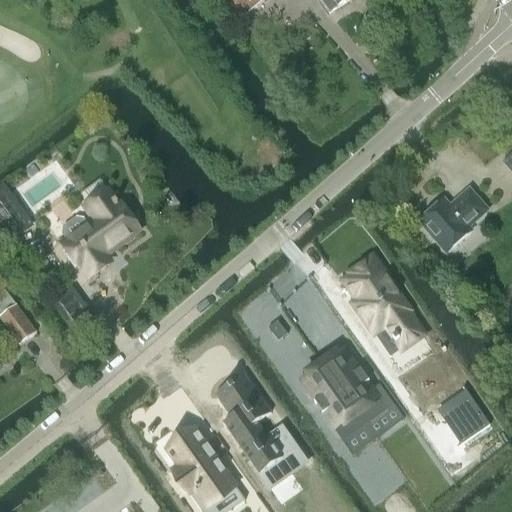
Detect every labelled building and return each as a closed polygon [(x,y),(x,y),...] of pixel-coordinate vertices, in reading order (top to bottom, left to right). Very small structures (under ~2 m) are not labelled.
[(230,0),(243,18),(268,0),(230,0)] [(318,0),(329,14),(328,14),(329,15),(339,9),(352,0),(318,0)] [(486,212),(469,192),(450,209),(443,202),(419,223),(447,255),(471,233),(467,229),(486,212)] [(0,230),(10,244),(27,231),(0,193),(0,230)] [(133,235),(138,232),(120,206),(118,207),(112,199),(92,213),(98,221),(88,228),(83,221),(76,220),(64,229),(62,236),(67,243),(62,246),(81,272),(83,271),(89,279),(109,265),(103,256),(117,246),(120,250),(136,238),(133,235)] [(374,263),(370,265),(369,263),(353,274),(355,276),(344,283),(352,294),(350,295),(356,304),(355,304),(356,305),(353,306),(365,323),(374,335),(385,327),(393,340),(392,341),(395,345),(396,344),(397,345),(401,351),(412,343),(413,344),(422,337),(406,313),(408,312),(397,297),(400,296),(387,277),(385,279),(374,263)] [(36,335),(4,291),(0,294),(0,319),(20,347),(36,335)] [(53,304),(60,314),(79,301),(72,291),(53,304)] [(278,344),(287,336),(277,323),(268,330),(278,344)] [(333,358),(322,366),(365,428),(366,427),(394,408),(379,387),(373,392),(368,384),(369,384),(368,382),(366,383),(359,374),(361,373),(360,371),(359,372),(345,352),(334,360),(333,358)] [(312,376),(301,383),(315,403),(314,404),(315,405),(316,404),(323,414),(321,415),(322,416),(324,415),(343,443),(365,428),(322,366),(311,374),(312,376)] [(241,378),(215,397),(231,420),(223,425),(250,465),(249,466),(268,492),(305,466),(281,432),(268,441),(257,426),(271,416),(259,398),(256,400),(241,378)] [(447,422),(462,444),(463,445),(490,428),(468,395),(467,396),(451,407),(457,415),(447,422)] [(194,431),(166,451),(178,468),(172,472),(177,479),(184,490),(185,490),(189,497),(196,492),(208,510),(235,490),(214,460),(215,459),(207,447),(206,448),(194,431)]
